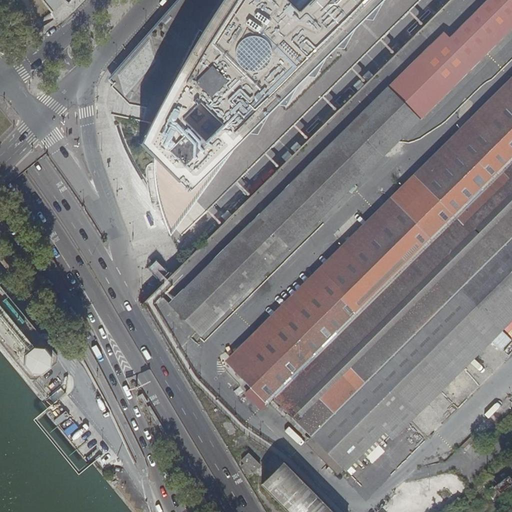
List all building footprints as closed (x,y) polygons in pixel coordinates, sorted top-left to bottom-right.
[(189,0),(189,1),(112,87),(130,104),(146,107),(144,121),(150,122),(141,142),(168,173),(191,196),(251,138),(258,139),(267,122),(280,109),(288,110),(297,93),(310,80),(318,81),(327,63),(339,51),(345,53),(355,35),(368,23),(375,24),(384,7),(391,0),(189,0)] [(169,307),(201,338),(511,29),(511,0),(488,0),(449,39),(444,34),(169,307)] [(273,399),(511,161),(511,78),(226,363),(232,369),(267,405),(273,399)] [(511,161),(273,399),(312,438),(511,238),(511,161)] [(511,323),(511,238),(312,438),(344,471),(346,473),(386,433),(394,441),(511,323)] [(0,342),(29,378),(33,379),(58,359),(58,356),(0,284),(0,342)] [(244,463),(240,465),(247,475),(252,472),(259,464),(253,458),(248,453),(241,460),(244,463)] [(331,511),(282,463),(261,485),(287,511),(331,511)]
